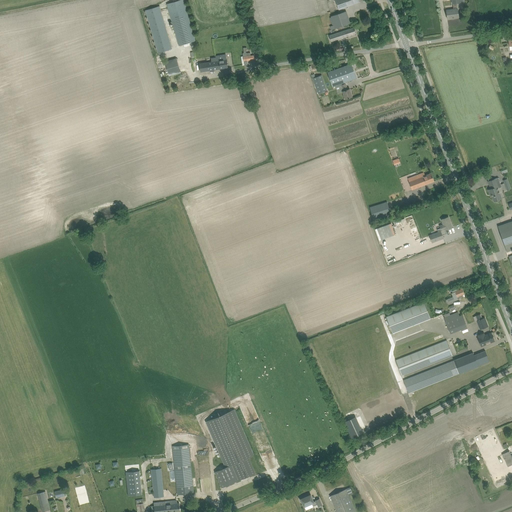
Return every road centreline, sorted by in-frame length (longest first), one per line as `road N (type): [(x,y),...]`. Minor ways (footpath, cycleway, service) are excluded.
road 1 (unclassified): [(215,511),(511,371)]
road 2 (secondary): [(511,328),(406,45)]
road 3 (unclassified): [(406,45),(245,71)]
